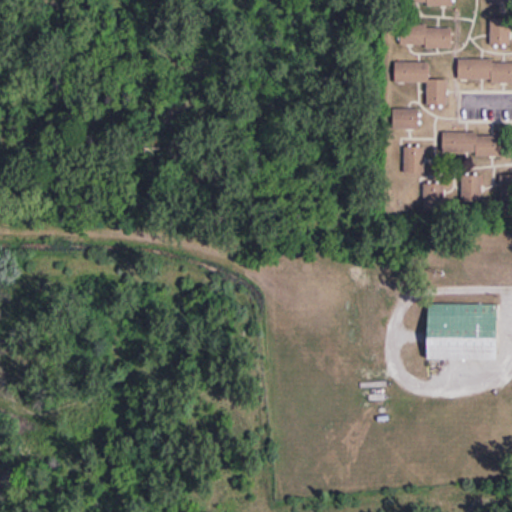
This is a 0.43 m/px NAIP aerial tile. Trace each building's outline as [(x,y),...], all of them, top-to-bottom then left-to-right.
[(490,18),(490,45),(511,45),(511,18),(490,18)] [(401,47),(452,47),(452,25),(401,25),(401,47)] [(511,60),(459,60),(459,82),(511,82),(511,60)] [(427,83),(427,106),(447,106),(447,79),(430,79),(430,62),(395,62),(395,83),(427,83)] [(394,110),(394,130),(419,130),(419,110),(394,110)] [(443,133),(443,155),(498,155),(498,133),(443,133)] [(405,146),(405,175),(425,175),(425,146),(405,146)] [(501,207),(511,207),(511,173),(501,174),(501,207)] [(482,174),(462,174),(462,203),(482,203),(482,174)] [(447,211),(447,179),(424,179),(424,211),(447,211)] [(430,303),(497,304),(496,359),(429,358),(430,303)]
